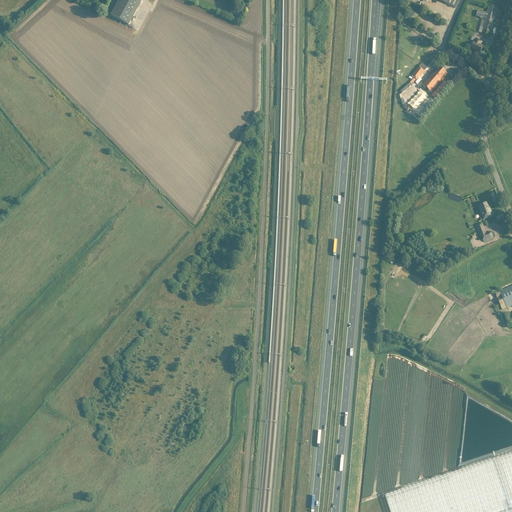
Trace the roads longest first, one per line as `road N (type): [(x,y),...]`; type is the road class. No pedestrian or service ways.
road 1 (motorway): [(356,0),(311,511)]
road 2 (motorway): [(334,511),(374,0)]
road 3 (unclassified): [(243,511),(263,249),(269,0)]
road 4 (unclassified): [(511,215),(484,138),(509,0)]
